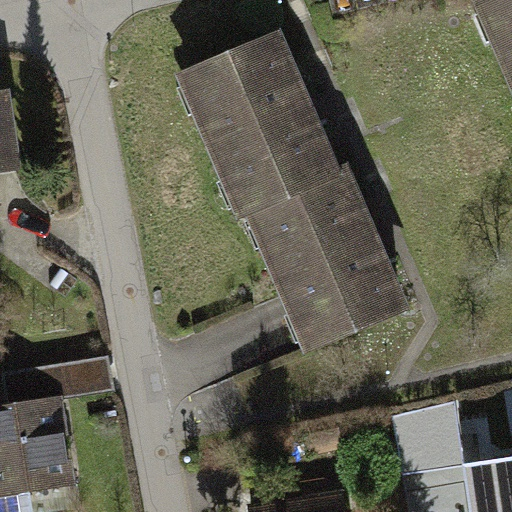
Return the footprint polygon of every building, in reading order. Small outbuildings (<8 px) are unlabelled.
[(511,71),(511,0),(487,0),(482,2),(511,71)] [(244,213),(253,209),(333,175),(273,37),(185,75),(244,213)] [(0,169),(15,167),(4,94),(0,94),(0,169)] [(341,171),(333,175),(253,209),(312,346),(400,309),(341,171)] [(70,484),(57,398),(0,406),(0,511),(33,511),(30,490),(70,484)] [(511,511),(511,458),(496,461),(499,476),(469,480),(473,511),(511,511)] [(339,497),(252,510),(252,511),(344,511),(341,511),(339,497)]
